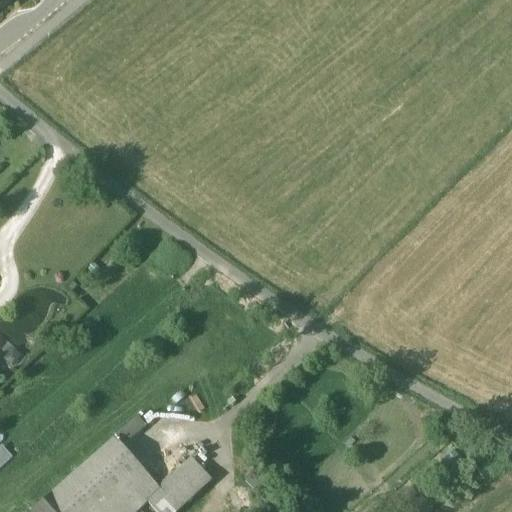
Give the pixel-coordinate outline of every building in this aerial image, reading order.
[(0,359),(13,366),(22,349),(0,338),(0,359)] [(141,415),(123,430),(131,439),(148,424),(141,415)] [(84,465),(67,480),(78,493),(123,454),(112,441),(84,465)] [(138,511),(147,503),(145,501),(156,491),(123,454),(78,493),(95,511),(138,511)] [(156,491),(145,501),(147,503),(155,511),(174,511),(210,480),(191,459),(156,491)] [(95,511),(78,493),(67,480),(53,493),(70,511),(95,511)] [(70,511),(53,493),(32,511),(70,511)]
